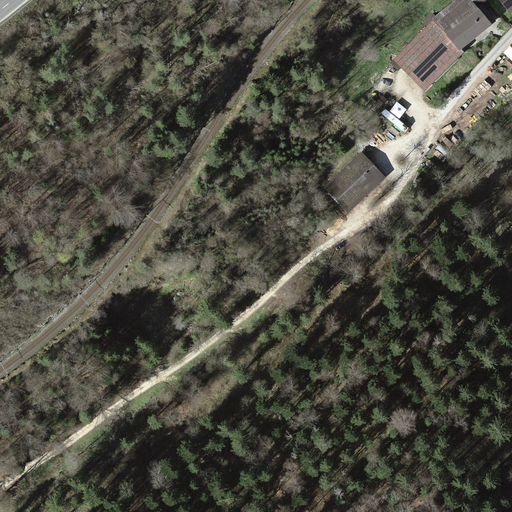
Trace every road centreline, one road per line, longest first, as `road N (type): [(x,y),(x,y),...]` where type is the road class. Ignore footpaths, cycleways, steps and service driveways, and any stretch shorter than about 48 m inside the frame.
road 1 (track): [(433,126),(386,211),(0,488)]
road 2 (residential): [(511,35),(433,126)]
